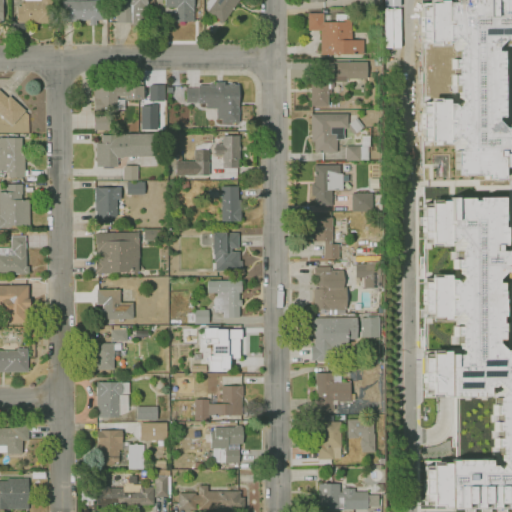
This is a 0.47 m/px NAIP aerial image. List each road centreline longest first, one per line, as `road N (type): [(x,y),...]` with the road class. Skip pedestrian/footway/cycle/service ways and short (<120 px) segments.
road 1 (residential): [(272,0),(276,511)]
road 2 (residential): [(58,59),(61,511)]
road 3 (residential): [(273,56),(0,59)]
